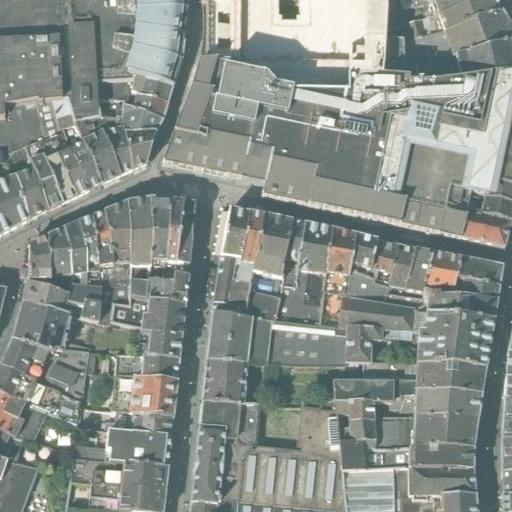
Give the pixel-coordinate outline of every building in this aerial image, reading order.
[(0,0),(0,122),(4,123),(3,110),(36,104),(36,107),(51,105),(66,104),(73,127),(98,121),(103,122),(107,122),(105,103),(129,105),(130,97),(133,81),(172,92),(172,90),(180,65),(186,12),(185,0),(0,0)] [(511,77),(405,88),(406,83),(380,81),(382,44),(384,16),(382,0),(226,0),(226,5),(202,4),(202,6),(201,6),(202,10),(203,27),(203,30),(202,47),(202,49),(199,66),(198,66),(191,90),(161,167),(225,181),(238,184),(263,189),(261,201),(435,238),(437,238),(458,242),(469,198),(511,207),(511,77)] [(382,0),(384,16),(439,0),(382,0)] [(382,44),(396,44),(396,30),(491,2),(489,0),(439,0),(384,16),(382,44)] [(396,30),(396,44),(401,44),(404,46),(500,17),(491,2),(396,30)] [(380,81),(406,83),(404,70),(511,45),(511,37),(500,17),(404,46),(401,44),(396,44),(382,44),(380,81)] [(405,88),(511,77),(511,45),(404,70),(406,83),(405,88)] [(130,97),(167,107),(172,92),(133,81),(130,97)] [(128,112),(161,124),(167,107),(130,97),(129,105),(128,112)] [(155,138),(161,124),(128,112),(129,105),(105,103),(107,122),(116,123),(116,132),(124,133),(125,139),(155,138)] [(0,240),(23,229),(4,159),(8,159),(26,151),(40,145),(49,142),(36,107),(36,104),(3,110),(4,123),(0,122),(0,240)] [(88,196),(100,190),(73,127),(66,104),(51,105),(61,131),(64,130),(88,196)] [(76,202),(88,196),(64,130),(61,131),(51,105),(36,107),(49,142),(59,139),(64,155),(59,157),(76,202)] [(100,190),(119,182),(101,137),(103,122),(98,121),(73,127),(100,190)] [(131,176),(127,155),(125,139),(124,133),(116,132),(116,123),(107,122),(103,122),(101,137),(119,182),(131,176)] [(155,138),(125,139),(127,155),(131,176),(145,170),(149,155),(155,138)] [(61,209),(76,202),(59,157),(64,155),(59,139),(49,142),(40,145),(61,209)] [(47,216),(61,209),(40,145),(26,151),(47,216)] [(23,229),(47,216),(26,151),(8,159),(4,159),(23,229)] [(511,207),(469,198),(458,242),(463,244),(503,252),(511,218),(511,207)] [(129,299),(147,303),(149,203),(147,204),(148,205),(133,206),(133,205),(132,205),(132,206),(128,207),(128,206),(127,206),(127,207),(130,270),(129,299)] [(159,305),(162,278),(169,205),(149,203),(147,303),(159,305)] [(173,280),(176,257),(182,206),(169,205),(162,278),(173,280)] [(188,269),(189,259),(191,234),(194,208),(182,206),(176,257),(173,280),(186,281),(188,269)] [(129,309),(129,299),(130,270),(127,207),(105,215),(112,265),(112,287),(107,287),(106,282),(98,283),(99,305),(105,306),(112,307),(129,309)] [(212,306),(226,309),(232,286),(236,287),(239,270),(250,218),(228,213),(227,217),(212,306)] [(91,221),(98,283),(106,282),(107,287),(112,287),(112,265),(105,215),(91,221)] [(250,218),(239,270),(253,273),(256,260),(263,221),(250,218)] [(88,283),(98,283),(91,221),(78,226),(83,257),(85,285),(89,285),(88,283)] [(274,326),(282,283),(279,283),(283,266),(291,226),(263,221),(256,260),(253,273),(252,277),(251,289),(249,296),(243,322),(274,326)] [(99,305),(98,283),(88,283),(89,285),(85,285),(83,257),(78,226),(65,232),(70,281),(68,298),(65,307),(82,311),(83,304),(99,307),(99,305)] [(279,283),(282,283),(294,285),(304,229),(291,227),(291,226),(283,266),(279,283)] [(274,326),(323,331),(324,320),(319,320),(332,234),(330,234),(306,229),(304,229),(294,285),(282,283),(274,326)] [(50,282),(70,281),(65,232),(53,237),(52,240),(49,240),(49,239),(48,239),(50,282)] [(324,320),(323,331),(338,332),(348,277),(355,240),(333,235),(332,234),(319,320),(324,320)] [(50,285),(50,282),(48,239),(29,248),(27,283),(26,285),(33,287),(33,284),(50,285)] [(348,277),(368,281),(376,245),(355,240),(348,277)] [(372,286),(387,289),(396,250),(376,245),(368,281),(373,282),(372,286)] [(385,298),(399,301),(401,293),(404,293),(413,254),(396,250),(387,289),(385,298)] [(421,303),(423,295),(431,258),(415,254),(413,254),(404,293),(401,293),(399,301),(421,303)] [(450,301),(453,283),(458,263),(431,258),(423,295),(437,296),(436,299),(450,301)] [(473,266),(458,263),(453,283),(469,286),(497,291),(500,275),(499,275),(496,272),(496,271),(473,266)] [(338,332),(323,331),(274,326),(243,322),(224,319),(211,316),(205,364),(247,369),(347,370),(347,373),(348,375),(357,375),(357,368),(370,368),(370,346),(381,346),(381,343),(383,309),(385,298),(387,289),(372,286),(373,282),(368,281),(348,277),(338,332)] [(159,305),(184,310),(187,281),(186,281),(173,280),(162,278),(159,305)] [(450,301),(495,305),(497,293),(497,291),(469,286),(453,283),(450,301)] [(63,317),(67,318),(98,326),(99,322),(104,322),(105,306),(99,305),(99,307),(83,304),(82,311),(65,307),(68,298),(33,287),(26,285),(22,306),(63,317)] [(232,286),(226,309),(224,319),(243,322),(251,289),(236,287),(232,286)] [(411,316),(492,325),(492,324),(494,307),(495,307),(495,305),(450,301),(436,299),(437,296),(423,295),(421,303),(399,301),(385,298),(383,309),(412,314),(411,316)] [(135,359),(178,362),(180,341),(184,310),(159,305),(147,303),(129,299),(129,309),(112,307),(110,320),(110,327),(139,333),(139,336),(135,359)] [(65,345),(72,320),(63,318),(63,317),(22,306),(11,344),(47,356),(49,353),(89,356),(89,351),(65,345)] [(484,372),(489,343),(492,325),(411,316),(412,314),(383,309),(381,343),(416,346),(415,369),(484,372)] [(0,369),(0,371),(22,381),(34,387),(81,406),(89,356),(49,353),(47,356),(11,344),(0,369)] [(114,380),(175,385),(178,362),(135,359),(116,359),(114,380)] [(201,405),(243,407),(247,369),(205,364),(201,405)] [(413,395),(479,398),(484,372),(415,369),(370,368),(357,368),(357,375),(357,385),(332,385),(333,405),(372,406),(390,407),(390,404),(398,405),(398,402),(412,402),(413,395)] [(0,397),(24,408),(32,412),(33,410),(78,428),(81,406),(34,387),(22,381),(0,371),(0,397)] [(120,416),(171,421),(175,385),(114,380),(109,415),(120,416)] [(412,402),(398,402),(398,405),(390,404),(390,407),(390,413),(398,413),(399,416),(413,416),(413,422),(412,422),(412,423),(476,424),(479,398),(413,395),(412,402)] [(335,418),(333,405),(302,404),(301,410),(300,410),(296,451),(301,452),(300,455),(256,450),(260,409),(267,409),(268,397),(247,396),(247,408),(243,407),(201,405),(195,460),(193,477),(194,477),(340,475),(336,443),(335,418)] [(0,435),(14,442),(23,444),(32,446),(38,433),(25,427),(32,412),(24,408),(0,397),(0,435)] [(511,404),(504,403),(501,440),(500,476),(500,477),(501,500),(511,501),(511,404)] [(373,420),(372,406),(333,405),(335,418),(373,420)] [(107,436),(169,441),(171,421),(120,416),(119,427),(105,425),(104,435),(107,435),(107,436)] [(397,451),(472,452),(476,424),(412,423),(380,422),(373,420),(335,418),(336,443),(361,442),(362,452),(397,451)] [(5,465),(16,467),(23,444),(14,442),(0,435),(0,463),(5,465)] [(72,463),(166,472),(166,471),(166,472),(169,442),(169,441),(107,436),(105,452),(74,449),(72,463)] [(404,472),(471,473),(472,452),(397,451),(362,452),(361,442),(336,443),(340,475),(404,472)] [(161,511),(163,496),(166,472),(72,463),(70,486),(90,488),(89,502),(88,511),(161,511)] [(24,511),(39,472),(5,465),(0,479),(0,511),(24,511)] [(450,511),(450,499),(455,499),(455,511),(474,511),(471,473),(404,472),(340,475),(344,511),(450,511)] [(344,511),(340,475),(194,477),(189,511),(344,511)] [(511,511),(511,501),(501,500),(501,511),(511,511)]
